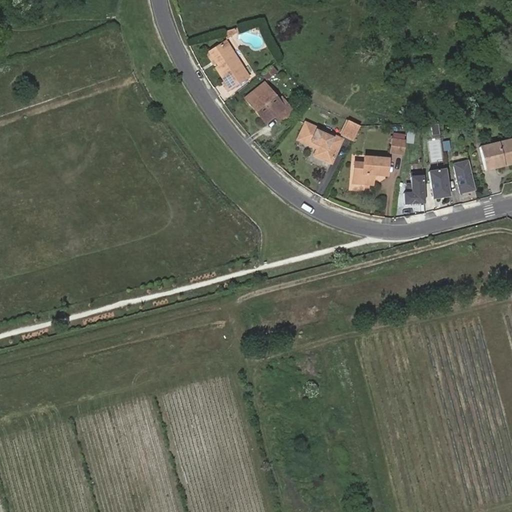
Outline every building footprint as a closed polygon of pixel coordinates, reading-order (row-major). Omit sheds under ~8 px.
[(237,30),(236,26),(226,29),(228,34),(237,30)] [(206,49),(213,60),(215,63),(212,65),(220,79),(219,80),(224,88),(245,74),(222,38),(206,49)] [(210,62),(213,60),(206,49),(203,51),(210,62)] [(258,72),(263,78),(272,71),(267,64),(258,72)] [(250,102),(264,119),(272,113),(278,120),(291,109),(285,101),(281,104),(275,97),(261,80),(242,96),(247,104),(250,102)] [(281,104),(285,101),(279,94),(275,97),(281,104)] [(262,121),(264,119),(250,102),(247,104),(262,121)] [(74,132),(86,130),(84,118),(78,119),(80,126),(73,127),(74,132)] [(348,141),(357,124),(343,119),(341,123),(344,124),(338,137),(348,141)] [(338,140),(302,122),(294,139),(312,149),(309,156),(326,164),(338,140)] [(335,135),(338,137),(344,124),(341,123),(335,135)] [(408,154),(410,132),(396,131),(394,152),(408,154)] [(488,170),(507,165),(506,161),(511,161),(511,139),(482,146),(488,170)] [(363,182),(370,176),(371,171),(384,173),(385,157),(361,154),(360,162),(352,161),(350,181),(363,182)] [(399,169),(401,155),(390,154),(389,168),(399,169)] [(426,193),(459,193),(459,173),(448,173),(445,173),(426,173),(427,165),(415,165),(415,193),(426,193)] [(40,212),(26,215),(28,228),(42,226),(40,212)] [(36,244),(40,257),(54,253),(50,239),(36,244)] [(11,251),(0,253),(0,267),(14,265),(11,251)]
